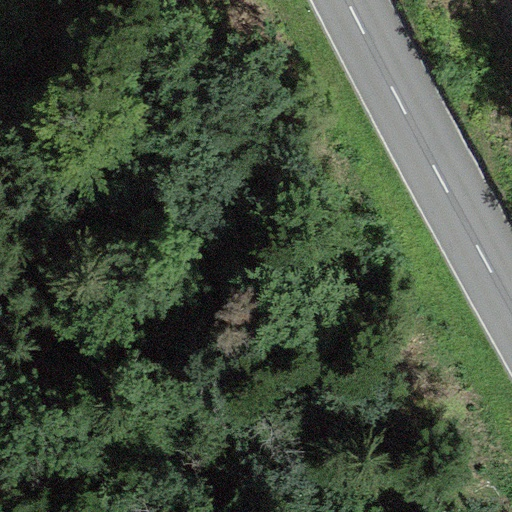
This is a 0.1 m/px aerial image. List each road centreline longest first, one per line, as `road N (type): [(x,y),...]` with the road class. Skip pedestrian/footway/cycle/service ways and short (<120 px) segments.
road 1 (track): [(169,511),(67,85),(33,0)]
road 2 (tertiary): [(511,297),(351,0)]
